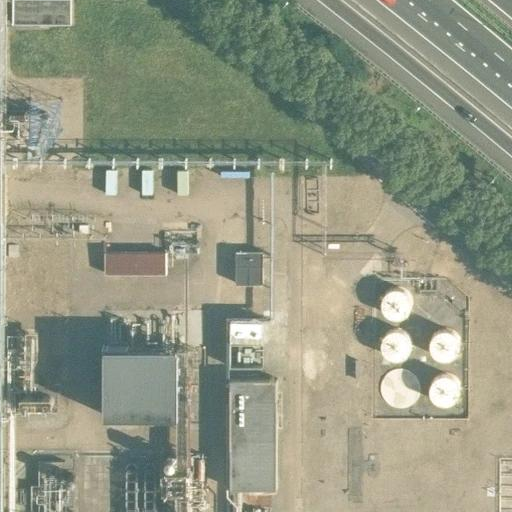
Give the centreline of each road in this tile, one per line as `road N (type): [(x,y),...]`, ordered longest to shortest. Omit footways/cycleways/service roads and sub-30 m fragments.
road 1 (motorway): [(324,0),(511,150)]
road 2 (motorway): [(415,0),(511,79)]
